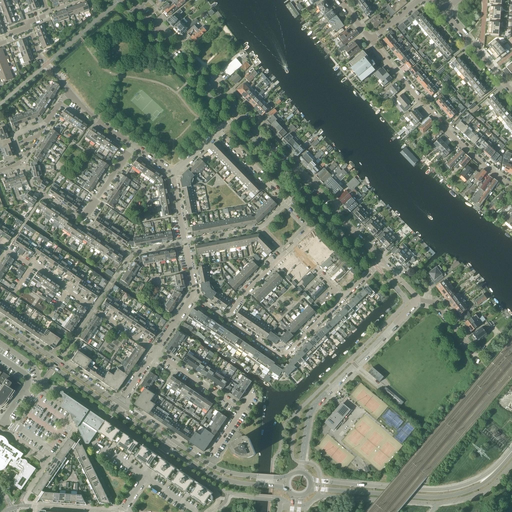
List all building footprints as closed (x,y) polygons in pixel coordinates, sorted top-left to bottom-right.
[(174,4),(172,2),(170,0),(169,0),(168,1),(169,2),(170,1),(171,2),(169,4),(168,3),(161,8),(165,12),(174,4)] [(173,0),(173,1),(176,4),(174,5),(178,9),(186,2),(185,1),(185,0),(173,0)] [(317,13),(328,5),(324,1),(322,0),(320,0),(316,4),(319,9),(316,11),(317,13)] [(174,4),(165,12),(169,16),(178,9),(174,5),(176,4),(173,1),(172,2),(174,4)] [(290,1),(283,5),(295,22),(301,17),(290,1)] [(7,2),(0,4),(0,6),(1,10),(9,7),(7,2)] [(39,8),(37,2),(28,6),(30,11),(39,8)] [(80,4),(83,11),(84,13),(89,11),(88,9),(90,8),(91,9),(93,8),(91,5),(89,2),(86,3),(86,2),(80,4)] [(366,4),(365,2),(359,6),(363,12),(369,7),(368,7),(369,6),(367,4),(366,4)] [(328,5),(317,13),(313,16),(315,18),(321,13),(322,12),(324,15),(331,10),(328,5)] [(490,7),(489,13),(501,14),(501,6),(492,5),(492,7),(491,7),(490,7)] [(363,12),(367,17),(368,15),(374,11),(370,6),(369,7),(363,12)] [(395,13),(391,8),(389,6),(385,10),(391,17),(395,13)] [(9,7),(1,10),(3,15),(11,12),(9,7)] [(173,28),(182,20),(183,19),(179,15),(182,12),(180,9),(178,11),(168,20),(167,21),(173,28)] [(65,10),(60,12),(63,20),(68,19),(68,17),(65,10)] [(329,21),(336,16),(332,11),(325,16),(329,21)] [(11,12),(3,15),(5,20),(13,17),(11,12)] [(60,12),(55,13),(58,22),(63,20),(60,12)] [(58,22),(55,13),(50,15),(54,26),(55,26),(54,24),(58,22)] [(489,15),(489,19),(490,19),(491,19),(491,21),(500,21),(501,14),(489,13),(489,15)] [(415,20),(418,24),(426,18),(422,14),(418,18),(415,20)] [(375,27),(376,26),(383,21),(379,15),(370,21),(375,27)] [(326,23),(319,28),(320,28),(326,24),(329,25),(331,24),(332,26),(340,21),(336,16),(329,21),(326,23)] [(15,22),(13,17),(5,20),(7,25),(15,22)] [(426,18),(418,24),(421,28),(429,22),(426,18)] [(189,25),(191,28),(194,25),(198,21),(197,19),(196,19),(189,25)] [(182,20),(173,28),(180,35),(181,35),(187,28),(183,24),(185,23),(182,20)] [(340,21),(332,26),(325,31),(327,33),(331,30),(331,31),(334,29),(336,32),(344,26),(340,21)] [(488,22),(488,28),(499,29),(500,21),(491,21),(491,22),(490,22),(488,22)] [(429,22),(421,28),(425,32),(432,25),(429,22)] [(36,33),(45,30),(43,24),(34,27),(36,33)] [(198,30),(194,25),(191,28),(187,32),(189,35),(194,31),(195,32),(190,38),(193,42),(206,31),(202,26),(198,30)] [(432,25),(425,32),(428,35),(435,29),(432,25)] [(488,28),(487,34),(489,34),(490,34),(490,36),(491,36),(494,37),(499,37),(499,29),(488,28)] [(344,45),(359,33),(359,34),(359,33),(358,33),(355,29),(350,33),(347,30),(337,37),(340,41),(337,43),(339,47),(338,48),(339,49),(344,45)] [(435,29),(428,35),(431,39),(438,33),(435,29)] [(47,35),(45,30),(36,33),(38,38),(47,35)] [(393,32),(388,36),(383,40),(385,41),(384,42),(386,44),(394,38),(391,36),(394,34),(393,32)] [(438,33),(431,39),(434,43),(442,36),(438,33)] [(49,40),(47,35),(38,38),(40,43),(49,40)] [(442,36),(434,43),(437,47),(445,40),(442,36)] [(390,49),(401,39),(402,39),(400,37),(398,39),(396,41),(394,38),(386,44),(390,49)] [(18,48),(27,44),(25,39),(16,42),(18,48)] [(393,53),(402,46),(400,43),(403,41),(401,39),(390,49),(393,53)] [(49,40),(40,43),(42,48),(51,45),(49,40)] [(437,47),(436,48),(439,52),(448,44),(445,40),(437,47)] [(492,47),(488,50),(492,54),(501,47),(503,46),(499,41),(497,42),(495,40),(490,44),(492,47)] [(347,48),(344,45),(339,49),(341,52),(345,50),(350,57),(360,49),(359,48),(359,47),(358,46),(357,46),(354,42),(347,48)] [(27,44),(18,48),(20,53),(29,49),(27,44)] [(448,44),(439,52),(442,55),(451,48),(448,44)] [(396,57),(407,48),(406,47),(404,48),(402,46),(393,53),(396,57)] [(407,48),(396,57),(400,61),(407,55),(405,53),(411,48),(410,46),(407,48)] [(501,47),(492,54),(496,59),(500,56),(502,58),(507,54),(501,47)] [(451,48),(442,55),(447,61),(451,57),(449,56),(454,51),(451,48)] [(31,55),(29,49),(20,53),(22,58),(31,55)] [(375,71),(376,70),(373,67),(376,65),(374,63),(373,64),(371,61),(363,51),(348,64),(351,69),(352,70),(351,71),(360,83),(365,78),(370,74),(375,71)] [(407,55),(400,61),(402,63),(403,63),(404,65),(407,62),(411,59),(412,58),(409,54),(407,55)] [(411,59),(407,62),(409,65),(419,57),(417,54),(412,58),(411,59)] [(33,60),(31,55),(22,58),(25,66),(31,64),(30,61),(33,60)] [(419,57),(409,65),(411,67),(421,59),(419,57)] [(454,57),(449,62),(451,64),(450,65),(453,69),(455,67),(462,61),(459,57),(456,60),(454,58),(454,57)] [(228,77),(239,67),(242,65),(236,58),(223,70),(228,77)] [(247,62),(246,61),(243,64),(242,65),(239,67),(239,68),(244,72),(250,66),(248,64),(247,62)] [(462,61),(455,67),(458,71),(466,65),(462,61)] [(415,66),(409,71),(411,73),(411,74),(412,76),(419,70),(421,68),(417,64),(415,65),(415,66)] [(466,65),(458,71),(461,75),(469,68),(466,65)] [(11,67),(0,71),(0,75),(1,78),(11,74),(10,70),(12,69),(11,67)] [(376,78),(377,77),(382,83),(381,84),(383,86),(392,79),(389,76),(390,76),(387,73),(382,68),(381,69),(379,67),(376,70),(375,71),(370,74),(372,76),(373,75),(376,78)] [(254,70),(245,79),(249,82),(253,78),(258,74),(255,71),(258,69),(257,68),(254,70)] [(419,70),(412,76),(415,78),(416,80),(425,72),(427,71),(426,69),(424,71),(421,68),(419,70)] [(469,68),(461,75),(464,78),(464,79),(465,78),(472,72),(469,68)] [(425,72),(416,80),(420,84),(426,78),(427,78),(425,75),(426,75),(426,74),(425,72)] [(464,79),(463,80),(466,84),(468,82),(472,78),(475,76),(472,72),(465,78),(464,79)] [(235,84),(241,78),(236,73),(230,78),(235,84)] [(13,79),(11,74),(1,78),(2,82),(3,84),(5,83),(5,82),(13,79)] [(472,78),(468,82),(471,86),(478,80),(477,78),(475,76),(472,78)] [(426,78),(420,84),(423,88),(430,82),(427,78),(426,78)] [(471,86),(469,88),(472,91),(474,90),(481,83),(478,80),(471,86)] [(434,86),(427,92),(429,94),(430,94),(431,96),(437,91),(439,94),(446,88),(444,86),(440,89),(437,86),(441,83),(440,81),(438,82),(436,84),(434,86)] [(49,86),(60,93),(61,91),(58,89),(60,87),(53,82),(50,85),(49,85),(49,86)] [(241,94),(248,88),(250,86),(246,82),(244,84),(237,90),(241,94)] [(430,82),(423,88),(427,92),(434,86),(431,83),(430,82)] [(387,96),(398,86),(395,83),(388,90),(389,91),(385,94),(387,96)] [(481,83),(474,90),(477,93),(484,87),(481,83)] [(60,93),(49,86),(48,85),(44,89),(45,90),(47,91),(54,96),(56,94),(58,96),(60,93)] [(393,96),(400,90),(398,86),(387,96),(388,98),(392,94),(393,96)] [(257,87),(252,92),(245,98),(250,103),(256,96),(253,93),(258,88),(257,87)] [(484,87),(477,93),(480,97),(488,91),(484,87)] [(252,92),(248,88),(241,94),(245,98),(252,92)] [(262,90),(256,96),(250,103),(254,107),(260,100),(258,98),(264,92),(263,90),(262,90)] [(43,94),(43,95),(51,100),(54,102),(55,100),(52,98),(54,96),(47,91),(44,94),(43,94)] [(51,100),(43,95),(42,94),(38,97),(39,99),(48,105),(51,100)] [(410,103),(402,94),(397,99),(395,98),(392,101),(394,103),(397,100),(401,104),(400,106),(399,107),(404,112),(410,106),(408,104),(410,103)] [(439,99),(436,102),(438,103),(438,104),(439,107),(446,101),(443,96),(441,94),(438,97),(439,99)] [(265,95),(260,100),(254,107),(258,111),(266,103),(263,100),(267,97),(265,95)] [(494,95),(487,102),(490,105),(497,99),(494,95)] [(48,105),(39,99),(35,102),(36,103),(48,111),(49,109),(46,107),(48,105)] [(497,99),(490,105),(493,109),(500,103),(497,99)] [(269,100),(266,103),(258,111),(262,115),(268,109),(266,106),(268,105),(267,105),(270,102),(269,100)] [(446,101),(439,107),(443,111),(450,105),(451,104),(447,100),(446,101)] [(48,111),(36,103),(36,105),(37,105),(34,109),(40,116),(43,112),(46,114),(48,111)] [(500,103),(493,109),(496,113),(504,107),(500,103)] [(450,105),(443,111),(447,115),(453,109),(450,105)] [(496,113),(494,115),(497,118),(507,110),(504,107),(496,113)] [(271,116),(275,112),(276,111),(274,108),(268,113),(271,116)] [(40,116),(34,109),(30,110),(30,109),(29,110),(33,123),(36,122),(35,118),(40,116)] [(64,120),(69,113),(67,111),(67,110),(65,109),(60,117),(64,120)] [(410,113),(406,117),(409,120),(409,121),(420,113),(418,111),(417,111),(415,109),(410,113)] [(453,109),(447,115),(448,117),(449,117),(451,118),(457,113),(453,109)] [(28,111),(24,113),(27,121),(30,120),(31,123),(33,123),(29,110),(27,110),(28,111)] [(507,110),(497,118),(501,122),(502,120),(510,114),(507,110)] [(275,112),(271,116),(269,118),(269,119),(265,122),(269,127),(280,117),(275,112)] [(18,115),(14,116),(17,125),(20,124),(21,127),(23,126),(18,113),(17,114),(18,115)] [(20,113),(18,113),(23,126),(26,125),(24,122),(27,121),(24,113),(20,114),(20,113)] [(72,114),(69,113),(64,120),(69,123),(74,115),(72,114)] [(420,113),(409,121),(410,122),(414,126),(411,128),(413,131),(419,125),(417,123),(423,118),(421,116),(422,115),(420,113)] [(511,116),(510,114),(502,120),(506,124),(511,118),(511,116)] [(74,115),(69,123),(73,126),(78,119),(76,117),(76,116),(74,115)] [(459,118),(454,123),(457,125),(456,126),(456,127),(458,129),(459,129),(460,130),(471,116),(470,115),(465,119),(463,118),(461,120),(459,118)] [(17,125),(14,116),(10,118),(10,117),(8,117),(13,130),(16,129),(14,126),(17,125)] [(281,116),(280,117),(269,127),(273,131),(279,125),(277,122),(282,117),(281,116)] [(471,116),(460,130),(461,131),(461,132),(463,134),(469,127),(467,125),(473,118),(471,116)] [(423,133),(434,123),(428,117),(421,124),(422,125),(419,129),(423,133)] [(80,121),(78,119),(73,126),(78,129),(83,121),(81,120),(80,121)] [(85,122),(83,121),(78,129),(82,133),(86,128),(87,125),(85,123),(85,122)] [(469,127),(463,134),(465,136),(466,136),(467,137),(474,128),(476,127),(477,125),(479,123),(477,121),(470,129),(469,127)] [(280,123),(279,125),(273,131),(276,135),(284,128),(280,123)] [(474,128),(467,137),(468,138),(470,140),(478,131),(476,130),(478,128),(479,126),(477,125),(476,127),(474,128)] [(87,135),(86,135),(84,137),(90,141),(91,139),(97,131),(95,129),(95,130),(94,130),(92,128),(90,131),(87,135)] [(284,128),(276,135),(280,139),(286,133),(284,131),(286,129),(284,128)] [(429,140),(427,139),(424,142),(427,145),(427,146),(428,145),(432,142),(432,143),(443,133),(439,128),(431,135),(432,135),(428,138),(429,139),(429,140)] [(49,132),(48,134),(56,139),(59,135),(52,130),(50,132),(49,132)] [(97,131),(91,139),(96,142),(101,134),(99,133),(99,132),(97,131)] [(478,131),(470,140),(472,142),(473,142),(474,143),(482,135),(478,131)] [(6,133),(0,135),(0,144),(10,141),(9,136),(8,136),(6,133)] [(286,144),(293,137),(289,133),(282,140),(286,144)] [(47,136),(45,139),(53,144),(56,139),(48,134),(46,136),(47,136)] [(103,136),(101,134),(96,142),(100,145),(106,137),(104,136),(103,136)] [(289,148),(297,141),(298,140),(294,136),(293,137),(286,144),(289,148)] [(317,136),(309,143),(311,145),(317,140),(318,138),(317,136)] [(424,142),(427,139),(425,136),(420,140),(417,142),(417,143),(414,141),(412,144),(416,148),(419,146),(424,142)] [(483,136),(475,144),(477,145),(477,146),(479,148),(484,142),(483,140),(485,138),(483,136)] [(108,138),(106,137),(100,145),(105,148),(110,141),(108,139),(108,138)] [(437,148),(443,142),(439,138),(433,144),(437,148)] [(53,144),(45,139),(44,141),(43,141),(42,143),(50,148),(53,144)] [(317,140),(311,145),(314,148),(319,142),(317,140)] [(12,146),(10,141),(0,144),(0,146),(0,148),(2,147),(4,153),(13,150),(11,146),(12,146)] [(110,141),(105,148),(109,151),(115,143),(113,142),(112,142),(110,141)] [(301,146),(297,141),(289,148),(294,153),(301,146)] [(484,142),(479,148),(481,150),(482,150),(483,151),(490,142),(488,141),(486,143),(484,142)] [(213,153),(221,145),(220,144),(219,145),(216,142),(209,149),(213,153)] [(443,142),(437,148),(433,152),(435,154),(439,150),(441,153),(442,152),(447,146),(443,142)] [(490,142),(483,151),(484,152),(484,153),(486,155),(492,148),(490,147),(492,144),(490,142)] [(41,145),(39,148),(47,153),(50,148),(42,143),(40,144),(40,145),(41,145)] [(115,143),(109,151),(114,154),(119,147),(116,145),(117,145),(117,144),(115,143)] [(221,145),(213,153),(217,157),(224,150),(221,148),(222,147),(221,145)] [(304,149),(301,146),(294,153),(297,156),(304,149)] [(447,146),(442,152),(446,156),(451,150),(447,146)] [(47,153),(39,148),(38,150),(37,150),(36,152),(44,157),(47,153)] [(406,148),(400,153),(413,168),(419,162),(406,148)] [(492,148),(486,155),(488,157),(489,157),(490,158),(498,149),(496,148),(494,150),(492,148)] [(500,151),(498,149),(490,158),(493,161),(494,161),(496,163),(498,160),(500,162),(501,162),(501,157),(497,153),(500,151)] [(13,150),(4,153),(6,158),(4,159),(6,162),(17,158),(15,153),(14,153),(13,150)] [(224,150),(217,157),(221,161),(228,153),(227,152),(226,153),(224,150)] [(315,159),(322,152),(320,150),(313,157),(315,159)] [(451,168),(465,154),(460,150),(446,163),(451,168)] [(303,162),(309,156),(308,155),(309,153),(307,151),(299,159),(303,162)] [(44,157),(36,152),(34,154),(35,154),(31,160),(33,161),(33,162),(36,163),(38,160),(40,162),(44,157)] [(230,154),(228,153),(221,161),(225,164),(231,158),(229,155),(230,154)] [(470,159),(465,155),(459,161),(454,167),(456,169),(460,165),(463,168),(464,166),(468,162),(470,159)] [(510,157),(505,155),(504,155),(503,156),(502,164),(506,166),(504,170),(504,171),(505,171),(508,173),(511,164),(511,161),(508,161),(510,157)] [(307,167),(313,160),(315,159),(313,157),(312,158),(310,156),(309,156),(303,162),(307,167)] [(136,169),(141,162),(139,160),(139,159),(137,158),(132,166),(136,169)] [(234,161),(231,158),(225,164),(228,168),(236,161),(235,159),(234,161)] [(197,161),(196,162),(203,170),(207,166),(201,159),(198,162),(197,161)] [(100,162),(97,165),(105,170),(106,168),(109,170),(111,167),(100,160),(99,161),(100,162)] [(316,163),(313,160),(307,167),(310,171),(317,164),(318,163),(317,162),(316,163)] [(323,183),(342,165),(337,160),(329,168),(327,166),(316,176),(323,183)] [(236,161),(228,168),(232,172),(239,166),(236,163),(237,162),(236,161)] [(36,163),(33,162),(33,163),(30,164),(31,169),(30,169),(31,173),(41,171),(40,165),(37,166),(36,163)] [(141,162),(136,169),(141,173),(146,164),(145,163),(144,163),(144,164),(141,162)] [(203,170),(196,162),(194,163),(195,164),(193,167),(199,174),(203,170)] [(146,164),(141,173),(145,176),(150,168),(148,167),(148,166),(146,164)] [(317,164),(310,171),(314,175),(321,168),(319,166),(317,164)] [(339,181),(344,175),(340,172),(346,166),(344,164),(343,164),(342,165),(323,183),(329,189),(338,180),(339,181)] [(94,168),(93,169),(105,177),(106,174),(103,172),(105,170),(97,165),(95,168),(94,168)] [(241,168),(239,166),(232,172),(236,176),(244,169),(242,167),(241,168)] [(474,177),(478,172),(475,170),(474,171),(467,166),(465,169),(465,168),(464,168),(463,170),(463,171),(460,175),(467,181),(468,181),(469,182),(470,182),(474,177)] [(199,174),(193,167),(190,169),(189,168),(188,170),(194,176),(195,178),(196,176),(199,174)] [(150,168),(145,176),(150,179),(155,170),(153,169),(153,170),(150,168)] [(105,177),(93,169),(93,170),(94,170),(91,174),(99,179),(100,177),(103,179),(105,177)] [(244,169),(236,176),(240,180),(246,174),(244,171),(245,170),(244,169)] [(479,173),(478,172),(474,177),(479,182),(486,172),(482,169),(479,173)] [(155,170),(150,179),(154,182),(156,179),(158,181),(161,179),(161,178),(162,176),(157,173),(157,172),(155,170)] [(194,176),(188,170),(181,177),(180,178),(182,188),(191,186),(191,182),(191,179),(194,176)] [(26,183),(23,174),(22,171),(19,172),(21,175),(18,176),(21,185),(26,183)] [(42,176),(41,171),(31,173),(31,175),(32,175),(34,181),(36,181),(37,182),(40,180),(39,177),(42,176)] [(14,174),(12,175),(17,188),(18,187),(17,186),(21,185),(18,176),(15,177),(14,174)] [(88,177),(87,178),(99,185),(100,183),(97,181),(99,179),(91,174),(89,177),(88,177)] [(120,181),(128,186),(130,182),(131,183),(132,182),(120,174),(119,176),(122,178),(120,181)] [(246,174),(240,180),(244,184),(251,176),(250,175),(249,176),(246,174)] [(11,179),(8,180),(11,188),(15,187),(15,188),(17,188),(12,175),(9,176),(11,179)] [(253,178),(251,176),(244,184),(247,188),(254,181),(251,179),(253,178)] [(484,191),(487,187),(493,179),(488,176),(483,183),(482,185),(481,184),(478,187),(481,189),(480,189),(474,197),(473,196),(471,200),(472,200),(471,201),(475,204),(480,197),(484,191)] [(11,188),(8,180),(5,181),(4,178),(1,179),(6,190),(11,188)] [(87,179),(85,183),(93,188),(94,186),(97,188),(99,185),(87,178),(87,179)] [(360,183),(358,181),(357,181),(354,178),(346,185),(349,188),(347,190),(349,193),(360,183)] [(493,179),(487,187),(491,190),(495,186),(496,187),(499,183),(497,182),(498,181),(493,178),(493,179)] [(40,180),(37,182),(37,183),(36,185),(41,188),(41,189),(43,190),(48,182),(44,179),(42,181),(40,180)] [(161,179),(158,181),(159,184),(156,184),(157,190),(167,188),(166,186),(164,180),(162,180),(161,179)] [(344,188),(342,186),(343,185),(339,181),(338,180),(329,189),(334,195),(339,190),(341,191),(344,188)] [(116,181),(114,183),(126,191),(126,190),(125,189),(128,186),(120,181),(119,183),(116,181)] [(256,184),(254,181),(247,188),(251,192),(259,184),(257,183),(256,184)] [(52,196),(58,188),(59,186),(54,183),(52,185),(53,185),(47,193),(49,195),(50,195),(50,194),(52,196)] [(93,188),(85,183),(83,186),(82,186),(81,187),(92,195),(94,192),(91,190),(93,188)] [(126,191),(114,183),(113,185),(116,187),(114,189),(122,195),(124,191),(125,192),(126,191)] [(259,184),(251,192),(255,196),(262,189),(259,187),(260,185),(259,184)] [(62,191),(58,188),(52,196),(55,197),(54,198),(55,198),(56,200),(62,191)] [(28,203),(33,195),(30,194),(32,191),(30,189),(29,191),(28,192),(25,196),(23,199),(22,200),(24,201),(24,200),(28,203)] [(122,195),(114,189),(112,192),(110,190),(108,192),(119,200),(120,199),(119,198),(122,195)] [(344,205),(357,193),(353,189),(341,202),(344,205)] [(345,190),(337,198),(340,201),(348,193),(345,190)] [(66,195),(62,191),(56,200),(58,201),(59,201),(59,200),(61,202),(66,195)] [(488,194),(484,191),(480,197),(484,200),(488,194)] [(119,200),(108,192),(107,194),(110,196),(108,198),(115,204),(118,200),(119,201),(119,200)] [(357,192),(357,193),(344,205),(347,209),(357,199),(360,196),(361,196),(357,192)] [(33,195),(28,203),(32,206),(38,198),(36,196),(35,196),(35,197),(33,195)] [(71,198),(66,195),(61,202),(64,204),(63,204),(64,205),(65,206),(71,198)] [(481,205),(484,200),(480,197),(475,204),(480,208),(482,206),(481,205)] [(71,198),(65,206),(67,207),(68,207),(68,206),(70,208),(75,201),(71,198)] [(115,204),(108,198),(106,201),(103,199),(102,201),(113,209),(114,208),(113,207),(115,204)] [(270,198),(267,202),(274,209),(275,208),(274,207),(277,204),(270,198)] [(359,201),(357,199),(347,209),(350,212),(360,203),(359,201)] [(41,212),(47,205),(44,203),(44,202),(42,201),(37,209),(41,212)] [(75,201),(70,208),(73,210),(72,210),(73,211),(75,212),(80,204),(75,201)] [(274,209),(267,202),(263,206),(269,212),(271,210),(273,211),(274,209)] [(496,205),(495,204),(492,207),(487,211),(489,212),(496,205)] [(505,220),(511,214),(511,213),(511,206),(510,207),(508,204),(498,212),(505,220)] [(47,205),(41,212),(45,214),(44,215),(45,216),(51,208),(50,207),(47,205)] [(357,219),(367,210),(366,209),(365,210),(360,205),(353,212),(355,214),(354,215),(357,219)] [(263,206),(259,209),(266,217),(268,216),(266,215),(269,212),(263,206)] [(55,211),(52,208),(51,208),(45,216),(46,217),(47,216),(50,218),(55,211)] [(266,217),(259,209),(255,213),(257,215),(261,220),(264,217),(265,218),(266,217)] [(368,211),(367,210),(357,219),(361,223),(362,222),(364,224),(371,217),(366,212),(368,211)] [(59,213),(55,211),(50,218),(54,220),(53,221),(54,222),(60,214),(59,213)] [(511,213),(511,214),(505,220),(503,222),(504,223),(505,222),(511,227),(511,213)] [(60,214),(54,222),(55,223),(56,222),(59,224),(64,217),(61,215),(60,214)] [(261,220),(257,215),(255,217),(252,218),(253,226),(255,225),(255,224),(258,223),(261,220)] [(97,227),(102,219),(98,216),(92,224),(94,225),(95,225),(97,227)] [(370,232),(381,221),(380,220),(379,221),(374,216),(365,225),(367,227),(366,228),(370,232)] [(64,217),(59,224),(63,226),(62,228),(63,229),(68,222),(69,220),(68,219),(64,217)] [(107,222),(102,219),(97,227),(100,228),(99,228),(100,229),(101,230),(107,222)] [(382,222),(381,221),(370,232),(373,236),(374,235),(377,237),(386,228),(381,223),(382,222)] [(68,222),(63,229),(62,229),(67,232),(72,225),(69,223),(68,222)] [(111,225),(107,222),(101,230),(103,232),(104,231),(106,233),(111,225)] [(71,236),(77,227),(74,226),(73,226),(72,225),(67,232),(71,236)] [(111,225),(106,233),(109,234),(108,235),(109,235),(110,236),(116,228),(111,225)] [(5,226),(0,233),(0,237),(2,236),(4,237),(9,230),(6,227),(6,226),(5,226)] [(76,239),(81,231),(79,230),(79,229),(77,227),(71,236),(76,239)] [(382,245),(393,234),(395,233),(389,227),(377,238),(379,240),(378,241),(382,245)] [(10,228),(9,230),(4,237),(6,239),(6,240),(8,241),(14,233),(15,234),(16,232),(10,228)] [(120,231),(116,228),(110,236),(112,238),(113,238),(113,237),(115,239),(120,231)] [(81,231),(76,239),(80,242),(80,243),(81,243),(82,242),(81,241),(87,232),(87,231),(85,230),(83,233),(81,231)] [(125,234),(120,231),(115,239),(118,240),(117,241),(119,243),(125,234)] [(91,235),(88,233),(87,232),(81,241),(82,242),(83,240),(86,243),(91,235)] [(130,238),(125,234),(119,243),(121,244),(122,244),(122,243),(127,247),(128,245),(130,245),(130,242),(128,240),(130,238)] [(257,241),(259,234),(251,236),(251,234),(249,234),(251,242),(257,241)] [(265,240),(259,234),(257,241),(261,246),(267,240),(266,239),(265,240)] [(394,235),(393,234),(382,245),(385,249),(386,249),(387,248),(389,250),(393,246),(398,241),(393,236),(394,235)] [(91,235),(86,243),(90,245),(89,246),(90,247),(96,238),(95,237),(91,235)] [(18,247),(23,239),(18,236),(13,244),(15,245),(18,247)] [(133,241),(130,242),(130,245),(131,245),(131,248),(137,247),(138,247),(140,247),(138,237),(133,238),(133,241)] [(100,241),(97,239),(96,238),(90,247),(91,247),(92,246),(95,249),(100,241)] [(23,239),(18,247),(20,248),(17,253),(19,254),(28,241),(27,240),(26,241),(23,239)] [(28,241),(19,254),(21,256),(24,251),(27,253),(33,243),(29,240),(28,241)] [(267,240),(261,246),(260,247),(264,251),(270,245),(268,243),(269,242),(267,240)] [(313,240),(303,248),(308,254),(317,245),(313,240)] [(100,241),(95,249),(94,251),(98,254),(99,253),(105,244),(104,243),(100,241)] [(37,246),(33,243),(27,253),(29,254),(27,257),(29,259),(32,255),(37,246)] [(39,243),(37,246),(32,255),(34,256),(36,254),(38,255),(43,248),(40,245),(41,244),(39,243)] [(105,244),(99,253),(100,254),(101,252),(104,255),(109,247),(106,245),(105,244)] [(397,261),(409,250),(408,250),(408,249),(403,244),(393,254),(395,256),(394,257),(397,261)] [(270,245),(264,251),(267,256),(275,248),(274,247),(273,248),(270,245)] [(109,247),(104,255),(108,257),(107,258),(108,259),(114,250),(112,250),(109,247)] [(319,247),(310,255),(313,259),(322,251),(319,247)] [(43,248),(38,255),(41,257),(39,260),(41,261),(49,250),(48,249),(47,250),(43,248)] [(49,250),(41,261),(43,263),(45,260),(47,261),(52,254),(49,251),(50,250),(49,250)] [(118,253),(115,251),(114,250),(108,259),(109,260),(110,259),(113,261),(118,253)] [(409,250),(397,261),(403,267),(408,263),(409,261),(410,262),(411,263),(412,263),(413,262),(414,262),(415,261),(415,260),(414,259),(413,258),(416,255),(411,250),(410,251),(409,250)] [(324,252),(314,261),(317,264),(327,255),(324,252)] [(121,256),(118,253),(113,261),(118,264),(123,257),(121,256)] [(52,254),(47,261),(50,263),(48,266),(50,267),(57,256),(56,255),(56,256),(52,254)] [(149,264),(147,254),(145,254),(144,255),(138,257),(139,259),(138,260),(140,262),(142,262),(143,265),(149,264)] [(3,260),(11,265),(14,260),(6,255),(4,257),(5,258),(3,260)] [(58,257),(57,256),(50,267),(52,269),(54,266),(56,267),(61,260),(58,258),(58,257)] [(298,260),(293,256),(284,265),(288,269),(298,260)] [(330,257),(320,266),(322,269),(325,266),(327,269),(333,264),(331,262),(332,260),(330,257)] [(140,262),(138,260),(137,260),(135,259),(131,264),(130,264),(129,266),(137,271),(140,267),(138,265),(140,262)] [(11,265),(3,260),(2,262),(1,262),(0,263),(0,264),(8,269),(11,265)] [(59,273),(67,262),(66,261),(65,262),(61,260),(56,267),(59,269),(57,272),(59,273)] [(252,260),(248,264),(256,272),(257,271),(256,270),(259,267),(252,260)] [(454,269),(461,265),(458,261),(451,266),(454,269)] [(65,274),(70,266),(67,264),(68,263),(67,262),(59,273),(58,275),(60,277),(63,272),(65,274)] [(256,272),(248,264),(244,268),(251,275),(253,272),(254,273),(256,272)] [(300,264),(290,274),(292,276),(303,266),(300,264)] [(334,265),(326,273),(329,275),(331,273),(332,275),(338,269),(334,265)] [(439,271),(441,269),(439,265),(429,273),(433,278),(431,279),(435,284),(443,277),(439,271)] [(70,266),(65,274),(68,275),(66,278),(68,280),(75,268),(74,267),(74,268),(70,266)] [(128,268),(127,271),(134,276),(137,271),(129,266),(128,267),(128,268)] [(76,269),(75,268),(68,280),(70,281),(72,278),(74,280),(79,272),(76,270),(76,269)] [(251,275),(244,268),(240,272),(248,280),(249,278),(248,277),(251,275)] [(306,269),(297,278),(299,280),(308,272),(306,269)] [(340,269),(331,279),(336,283),(343,275),(341,273),(343,272),(340,269)] [(36,284),(37,282),(43,274),(41,273),(40,273),(37,271),(31,281),(36,284)] [(134,276),(127,271),(125,273),(124,273),(123,275),(131,280),(134,276)] [(79,272),(74,280),(76,281),(75,284),(77,286),(82,278),(85,274),(83,274),(83,275),(79,272)] [(240,272),(236,276),(243,282),(245,280),(246,281),(248,280),(240,272)] [(273,274),(272,276),(279,283),(284,279),(277,273),(274,275),(273,274)] [(43,274),(37,282),(41,285),(47,278),(44,276),(44,275),(43,274)] [(131,280),(123,275),(122,276),(122,277),(120,280),(128,285),(131,280)] [(309,278),(307,275),(301,281),(303,283),(302,284),(304,287),(314,277),(312,275),(309,278)] [(344,275),(337,283),(342,289),(350,281),(344,275)] [(236,276),(233,279),(240,287),(241,286),(240,285),(243,282),(236,276)] [(279,283),(272,276),(271,277),(272,278),(269,281),(276,287),(279,283)] [(49,279),(47,278),(41,285),(46,288),(51,280),(50,279),(49,279)] [(77,286),(74,289),(76,291),(78,288),(81,290),(86,282),(82,280),(83,279),(82,278),(77,286)] [(440,291),(450,283),(451,283),(447,278),(445,280),(436,286),(440,291)] [(184,281),(184,279),(174,281),(176,288),(182,290),(182,289),(185,288),(184,282),(184,281)] [(240,287),(233,279),(229,283),(235,290),(238,287),(239,288),(240,287)] [(51,280),(46,288),(45,290),(49,293),(55,284),(53,282),(53,281),(51,280)] [(266,282),(264,283),(272,291),(276,287),(269,281),(267,283),(266,282)] [(320,283),(317,281),(315,283),(313,281),(309,285),(310,286),(307,289),(310,292),(320,283)] [(89,285),(86,282),(81,290),(83,291),(81,294),(83,296),(91,284),(90,283),(89,285)] [(210,287),(209,282),(200,284),(202,294),(211,300),(216,293),(212,290),(211,288),(210,287)] [(272,291),(264,283),(263,285),(264,286),(261,288),(268,295),(272,291)] [(454,288),(450,283),(440,291),(444,296),(454,289),(454,288)] [(58,285),(55,284),(49,293),(54,296),(61,286),(59,285),(58,285)] [(92,285),(91,284),(83,296),(85,297),(87,294),(90,296),(95,288),(91,286),(92,285)] [(95,288),(90,296),(92,297),(90,300),(92,302),(99,292),(99,291),(101,289),(96,286),(95,288)] [(370,296),(369,296),(370,297),(375,293),(368,286),(366,289),(365,288),(363,289),(370,296)] [(325,289),(323,287),(314,295),(316,298),(325,289)] [(176,288),(171,294),(180,300),(181,298),(180,297),(184,292),(182,291),(182,290),(176,288)] [(258,289),(257,291),(264,298),(268,295),(261,288),(259,291),(258,289)] [(360,291),(358,292),(366,300),(369,296),(370,296),(363,289),(361,292),(360,291)] [(457,293),(454,289),(444,296),(447,301),(457,293)] [(217,291),(216,293),(211,300),(213,302),(214,300),(217,302),(222,295),(218,292),(217,291)] [(264,298),(257,291),(255,292),(256,293),(254,296),(260,302),(264,298)] [(333,297),(328,292),(319,302),(324,306),(333,297)] [(366,300),(358,292),(357,293),(358,294),(355,297),(362,303),(366,300)] [(458,293),(457,293),(447,301),(451,305),(461,298),(458,293)] [(180,300),(171,294),(168,299),(176,304),(177,302),(178,302),(180,300)] [(487,299),(483,294),(474,301),(478,305),(479,304),(480,306),(484,303),(483,301),(487,299)] [(222,295),(217,302),(219,304),(219,305),(220,307),(226,298),(222,295)] [(108,297),(106,299),(100,307),(103,309),(105,306),(107,307),(112,300),(108,297)] [(362,303),(355,297),(353,299),(352,298),(351,300),(358,307),(362,303)] [(231,301),(226,298),(220,307),(222,308),(223,306),(226,309),(231,301)] [(465,302),(461,298),(451,305),(455,310),(465,302)] [(176,304),(168,299),(165,303),(174,309),(175,307),(175,306),(174,306),(176,304)] [(112,300),(107,307),(109,309),(107,312),(110,314),(117,302),(116,302),(116,303),(112,300)] [(350,302),(348,304),(354,311),(358,307),(351,300),(349,301),(350,302)] [(117,302),(110,314),(112,315),(114,312),(116,314),(121,306),(118,304),(118,303),(117,302)] [(468,306),(465,302),(455,310),(458,315),(463,311),(466,310),(467,309),(466,307),(468,306)] [(174,309),(165,303),(162,308),(170,313),(171,311),(172,311),(174,309)] [(121,306),(116,314),(118,315),(116,318),(119,320),(126,308),(127,307),(123,304),(121,306)] [(354,311),(348,304),(345,307),(344,306),(343,307),(350,315),(354,311)] [(79,305),(76,310),(83,315),(85,312),(85,313),(86,312),(87,310),(79,305)] [(309,305),(305,309),(311,316),(314,314),(315,315),(317,313),(309,305)] [(10,309),(6,306),(1,313),(5,316),(10,309)] [(350,315),(343,307),(341,308),(342,309),(340,312),(346,319),(350,315)] [(127,309),(126,308),(119,320),(121,321),(123,318),(125,320),(130,313),(127,310),(127,309)] [(240,320),(246,311),(241,308),(236,316),(239,318),(238,319),(240,320)] [(15,312),(10,309),(5,316),(9,319),(15,312)] [(194,318),(199,311),(197,310),(196,311),(193,309),(188,316),(193,320),(194,318)] [(311,316),(305,309),(301,313),(309,321),(310,320),(309,318),(311,316)] [(76,310),(73,314),(81,320),(82,318),(82,317),(83,315),(76,310)] [(194,318),(193,320),(192,321),(197,323),(204,312),(202,311),(202,313),(199,311),(194,318)] [(250,314),(246,311),(240,320),(241,321),(242,320),(245,322),(250,314)] [(19,314),(15,312),(9,319),(14,322),(19,314)] [(206,314),(204,312),(197,323),(201,326),(208,317),(205,315),(206,314)] [(346,319),(340,312),(337,314),(336,313),(335,315),(342,322),(346,319)] [(470,315),(468,312),(465,314),(460,318),(462,321),(470,315)] [(130,313),(125,320),(128,322),(126,324),(128,326),(135,315),(134,314),(134,315),(130,313)] [(309,321),(301,313),(297,317),(304,324),(306,321),(307,322),(309,321)] [(19,314),(14,322),(18,325),(23,317),(19,314)] [(81,320),(73,314),(70,318),(77,324),(79,321),(79,322),(80,321),(81,320)] [(255,317),(250,314),(245,322),(248,324),(247,325),(249,326),(255,317)] [(467,327),(477,320),(478,319),(475,314),(464,323),(467,327)] [(92,320),(99,325),(102,321),(94,315),(93,317),(94,317),(92,320)] [(136,315),(135,315),(128,326),(130,327),(132,324),(134,326),(139,319),(136,316),(136,315)] [(335,317),(332,320),(339,326),(342,322),(335,315),(334,316),(335,317)] [(27,320),(23,317),(18,325),(22,328),(27,320)] [(211,319),(208,317),(201,326),(205,329),(207,327),(213,319),(211,318),(211,319)] [(255,317),(249,326),(250,327),(251,326),(254,328),(259,320),(255,317)] [(297,317),(293,321),(301,328),(302,327),(301,326),(304,324),(297,317)] [(70,318),(67,323),(75,329),(76,327),(76,326),(77,324),(70,318)] [(139,319),(134,326),(136,328),(134,331),(137,332),(144,321),(143,320),(143,321),(139,319)] [(215,320),(213,319),(207,327),(211,330),(217,323),(214,321),(215,320)] [(27,320),(22,328),(27,331),(32,323),(27,320)] [(99,325),(92,320),(90,323),(89,323),(88,324),(96,330),(99,325)] [(259,320),(254,328),(257,330),(256,331),(258,332),(264,323),(259,320)] [(329,321),(327,322),(335,330),(339,326),(332,320),(330,322),(329,321)] [(481,324),(477,320),(467,327),(471,332),(478,327),(477,326),(481,324)] [(488,332),(486,329),(490,327),(491,328),(495,325),(491,320),(482,327),(473,334),(477,340),(483,335),(484,336),(487,335),(486,334),(487,334),(486,333),(488,332)] [(144,321),(137,332),(139,333),(141,331),(143,332),(148,325),(145,322),(145,321),(144,321)] [(301,328),(293,321),(290,325),(293,328),(296,331),(299,329),(300,330),(301,328)] [(327,325),(324,327),(331,334),(335,330),(327,322),(326,324),(327,325)] [(32,323),(27,331),(31,334),(36,326),(32,323)] [(75,329),(67,323),(64,328),(71,333),(73,330),(74,330),(75,329)] [(150,323),(148,325),(143,332),(145,334),(143,337),(146,338),(153,327),(154,326),(150,323)] [(219,325),(217,323),(211,330),(216,334),(222,325),(220,324),(219,325)] [(263,334),(268,326),(264,323),(258,332),(259,333),(260,332),(263,334)] [(87,326),(86,329),(93,334),(96,330),(88,324),(87,325),(87,326)] [(223,326),(222,325),(216,334),(220,337),(226,329),(223,327),(223,326)] [(273,330),(267,338),(276,345),(278,342),(283,341),(285,344),(293,336),(286,329),(285,328),(282,325),(281,326),(286,332),(285,333),(281,337),(281,335),(281,333),(280,333),(280,332),(279,332),(279,333),(278,333),(278,334),(279,335),(279,337),(274,334),(273,333),(277,326),(276,325),(274,328),(273,330)] [(293,328),(290,325),(286,329),(293,336),(294,335),(293,334),(296,331),(293,328)] [(36,326),(31,334),(35,337),(40,329),(36,326)] [(267,338),(273,330),(268,326),(263,334),(266,336),(265,337),(267,338)] [(153,327),(146,338),(148,340),(150,337),(152,338),(157,331),(154,328),(154,327),(153,327)] [(321,328),(320,330),(327,337),(331,334),(324,327),(322,330),(321,328)] [(40,329),(35,337),(39,340),(44,332),(40,329)] [(93,334),(86,329),(84,332),(83,332),(82,333),(90,339),(93,334)] [(226,329),(220,337),(219,339),(223,342),(231,331),(229,330),(228,331),(226,329)] [(46,330),(44,332),(39,340),(53,349),(58,341),(60,339),(46,330)] [(327,337),(320,330),(318,331),(319,332),(317,335),(323,341),(327,337)] [(175,336),(182,341),(184,342),(187,337),(178,331),(176,334),(177,334),(175,336)] [(231,331),(223,342),(228,345),(235,335),(232,333),(232,332),(231,331)] [(90,339),(82,333),(81,334),(81,335),(79,338),(81,339),(87,343),(90,339)] [(235,335),(228,345),(232,348),(234,346),(240,337),(238,336),(237,337),(235,335)] [(313,336),(312,338),(319,345),(323,341),(317,335),(314,337),(313,336)] [(173,338),(172,340),(179,345),(182,341),(175,336),(174,338),(173,338)] [(240,337),(234,346),(238,349),(243,341),(241,339),(241,338),(240,337)] [(319,345),(312,338),(310,339),(311,340),(309,342),(317,350),(321,347),(319,345)] [(171,343),(169,345),(176,350),(179,345),(172,340),(170,343),(171,343)] [(243,341),(238,349),(237,351),(241,354),(243,352),(249,343),(247,342),(246,343),(243,341)] [(317,350),(309,342),(306,345),(305,344),(304,345),(313,354),(317,350)] [(250,344),(249,343),(243,352),(247,355),(252,347),(249,345),(250,344)] [(145,350),(137,344),(134,349),(142,354),(145,350)] [(176,350),(169,345),(168,347),(167,346),(165,349),(175,356),(177,353),(177,352),(176,351),(176,350)] [(313,354),(304,345),(303,346),(304,347),(301,350),(308,356),(309,358),(313,354)] [(252,347),(247,355),(246,357),(250,360),(258,349),(256,348),(255,349),(252,347)] [(142,354),(134,349),(131,353),(139,358),(142,354)] [(259,350),(258,349),(250,360),(255,363),(256,361),(261,354),(258,351),(259,350)] [(298,351),(296,353),(304,360),(308,356),(301,350),(299,352),(298,351)] [(84,370),(91,360),(77,351),(75,353),(70,361),(84,370)] [(187,364),(193,356),(194,354),(190,351),(183,360),(184,361),(184,362),(187,364)] [(139,358),(131,353),(129,352),(126,356),(136,363),(139,358)] [(296,355),(293,358),(300,364),(304,360),(296,353),(295,354),(296,355)] [(261,354),(256,361),(261,364),(267,355),(265,354),(264,356),(261,354)] [(268,356),(267,355),(261,364),(265,367),(270,360),(267,358),(268,356)] [(126,356),(123,360),(133,367),(136,363),(126,356)] [(192,366),(197,359),(193,356),(187,364),(191,366),(192,366)] [(196,370),(203,360),(199,357),(197,359),(192,366),(193,367),(193,368),(196,370)] [(300,364),(293,358),(291,360),(290,359),(288,360),(296,368),(300,364)] [(91,360),(84,370),(88,373),(93,365),(95,363),(91,360)] [(133,367),(123,360),(120,365),(122,366),(130,371),(133,367)] [(201,373),(206,365),(208,363),(203,360),(196,370),(200,373),(200,372),(201,373)] [(270,360),(265,367),(264,369),(268,372),(270,370),(276,361),(274,360),(273,362),(270,360)] [(276,361),(270,370),(279,376),(277,378),(279,379),(282,374),(284,374),(288,378),(289,377),(288,376),(296,368),(288,360),(287,362),(289,364),(288,365),(284,369),(284,367),(284,365),(283,364),(282,364),(282,365),(281,365),(281,366),(281,367),(281,369),(277,366),(275,365),(277,362),(276,361)] [(98,368),(93,365),(88,373),(92,376),(98,368)] [(205,376),(211,368),(206,365),(201,373),(202,373),(202,374),(205,376)] [(122,366),(119,370),(127,375),(130,371),(122,366)] [(230,370),(228,372),(232,375),(233,373),(234,373),(237,369),(232,366),(229,370),(230,370)] [(102,371),(98,368),(92,376),(97,379),(102,371)] [(210,379),(215,371),(211,368),(205,376),(209,379),(209,378),(210,379)] [(384,377),(372,368),(368,373),(379,382),(384,377)] [(108,372),(106,374),(101,382),(116,392),(127,375),(119,370),(117,369),(113,375),(108,372)] [(214,382),(221,372),(216,369),(215,371),(210,379),(211,379),(211,380),(214,382)] [(106,374),(102,371),(97,379),(101,382),(106,374)] [(158,377),(153,373),(151,372),(149,374),(147,376),(154,381),(158,377)] [(219,385),(224,378),(225,376),(221,372),(214,382),(217,385),(218,384),(219,385)] [(0,407),(1,407),(2,406),(3,405),(4,404),(6,403),(18,385),(0,373),(0,407)] [(252,381),(244,376),(242,375),(239,380),(241,381),(248,386),(249,384),(250,384),(252,381)] [(154,381),(147,376),(145,379),(146,379),(145,381),(151,386),(154,381)] [(172,387),(177,379),(174,378),(172,377),(167,384),(172,387)] [(223,389),(229,381),(224,378),(219,385),(220,386),(223,389)] [(175,392),(176,390),(181,383),(179,382),(179,381),(177,379),(172,387),(171,389),(175,392)] [(151,386),(145,381),(144,381),(141,385),(145,388),(148,390),(151,386)] [(248,386),(241,381),(238,386),(246,391),(247,388),(246,388),(248,386)] [(181,393),(186,386),(183,384),(183,385),(181,383),(176,390),(181,393)] [(246,391),(238,386),(236,384),(233,389),(235,390),(242,395),(243,393),(244,393),(246,391)] [(185,396),(190,389),(188,388),(188,387),(186,386),(181,393),(185,396)] [(404,402),(386,387),(381,392),(399,408),(404,402)] [(156,395),(156,394),(158,392),(156,391),(154,394),(148,390),(145,388),(140,395),(142,396),(141,397),(141,398),(139,397),(134,404),(149,414),(155,405),(156,404),(151,401),(155,395),(156,395)] [(190,399),(195,392),(192,390),(192,391),(190,389),(185,396),(190,399)] [(240,397),(242,395),(235,390),(232,395),(239,400),(241,397),(240,397)] [(61,391),(60,391),(60,393),(61,393),(65,401),(61,406),(67,410),(70,412),(71,412),(73,419),(74,419),(78,427),(86,444),(89,444),(105,421),(98,416),(62,392),(61,391)] [(193,404),(194,402),(199,395),(197,394),(197,393),(195,392),(190,399),(188,401),(193,404)] [(199,405),(204,398),(201,396),(201,397),(199,395),(194,402),(199,405)] [(202,410),(203,408),(208,401),(206,400),(206,399),(204,398),(199,405),(197,407),(202,410)] [(208,411),(213,404),(210,402),(210,403),(208,401),(203,408),(208,411)] [(342,404),(326,423),(332,428),(333,429),(350,410),(342,404)] [(155,405),(149,414),(153,417),(159,408),(155,405)] [(164,411),(159,408),(153,417),(158,420),(164,411)] [(164,411),(158,420),(162,423),(168,414),(164,411)] [(227,418),(218,411),(215,416),(216,417),(223,422),(225,420),(227,418)] [(168,414),(162,423),(167,426),(173,417),(168,414)] [(173,417),(167,426),(171,430),(176,422),(177,420),(173,417)] [(222,424),(223,422),(216,417),(213,422),(221,427),(223,424),(222,424)] [(112,425),(106,421),(99,432),(113,441),(154,469),(204,504),(207,500),(209,500),(211,501),(212,501),(211,501),(212,501),(212,500),(212,499),(212,498),(212,497),(211,496),(211,495),(210,495),(211,494),(206,490),(206,489),(204,487),(203,488),(187,477),(188,476),(186,475),(185,476),(169,464),(167,462),(167,463),(161,459),(150,452),(151,451),(149,450),(148,450),(132,439),(133,438),(131,437),(130,438),(114,427),(114,426),(112,424),(112,425)] [(176,422),(171,430),(176,433),(181,425),(176,422)] [(221,427),(213,422),(210,426),(217,431),(218,429),(219,429),(221,427)] [(181,425),(176,433),(180,436),(185,428),(181,425)] [(217,431),(210,426),(209,425),(206,429),(207,430),(207,431),(215,436),(216,433),(217,431)] [(186,426),(185,428),(180,436),(184,439),(190,431),(191,429),(186,426)] [(210,443),(215,436),(207,431),(207,430),(206,429),(205,429),(201,435),(196,432),(194,434),(189,442),(204,452),(209,445),(207,443),(208,441),(210,443)] [(194,434),(190,431),(184,439),(189,442),(194,434)] [(36,469),(21,458),(24,454),(9,444),(9,443),(8,442),(8,441),(7,440),(7,439),(6,439),(5,438),(5,437),(4,436),(3,436),(2,436),(1,435),(0,435),(0,470),(1,470),(2,470),(3,469),(4,469),(5,468),(6,468),(6,467),(9,463),(13,466),(12,467),(14,469),(15,467),(21,471),(18,475),(17,474),(14,479),(15,480),(15,481),(14,483),(15,484),(15,485),(16,486),(17,487),(21,490),(36,469)] [(256,454),(249,438),(248,437),(247,436),(246,436),(245,436),(244,436),(243,436),(229,445),(229,446),(229,447),(230,448),(230,449),(231,450),(232,451),(233,452),(234,453),(234,454),(236,455),(237,456),(238,456),(239,457),(241,457),(242,458),(244,458),(245,458),(246,458),(248,458),(249,457),(251,457),(252,457),(253,456),(254,455),(256,454)] [(78,458),(87,454),(88,454),(86,450),(85,451),(82,445),(80,446),(79,442),(81,439),(80,439),(77,443),(69,438),(62,448),(68,453),(71,448),(74,450),(78,458)] [(68,453),(62,448),(61,448),(60,450),(61,450),(59,453),(67,459),(70,454),(68,453)] [(54,457),(63,463),(65,465),(69,460),(67,459),(59,453),(57,456),(56,456),(54,457)] [(88,457),(87,454),(78,458),(80,463),(90,459),(89,457),(88,457)] [(63,463),(54,457),(53,459),(54,460),(52,463),(60,468),(63,463)] [(90,459),(80,463),(83,468),(91,464),(90,461),(91,461),(90,459)] [(60,468),(52,463),(50,466),(49,465),(48,467),(57,473),(60,468)] [(91,464),(83,468),(85,474),(95,469),(94,467),(93,467),(91,464)] [(57,473),(48,467),(47,468),(48,469),(46,472),(54,478),(57,473)] [(95,469),(85,474),(88,479),(96,475),(95,471),(96,471),(95,469)] [(54,478),(46,472),(44,475),(43,474),(42,476),(51,482),(54,478)] [(96,475),(88,479),(90,484),(100,479),(99,477),(98,478),(96,475)] [(51,482),(42,476),(40,478),(41,479),(39,482),(45,486),(47,487),(51,482)] [(101,481),(100,479),(90,484),(93,489),(101,485),(100,482),(101,481)] [(45,486),(39,482),(32,492),(40,498),(37,502),(40,499),(43,500),(43,502),(50,502),(50,503),(53,504),(54,503),(54,493),(44,492),(42,491),(45,486)] [(103,488),(101,485),(93,489),(95,494),(105,489),(104,488),(103,488)] [(105,489),(95,494),(97,499),(106,495),(105,492),(106,491),(105,489)] [(82,495),(77,495),(76,504),(80,505),(80,506),(82,506),(82,505),(86,505),(82,495)] [(108,499),(106,495),(97,499),(100,504),(102,504),(104,504),(112,505),(109,498),(108,499)]
